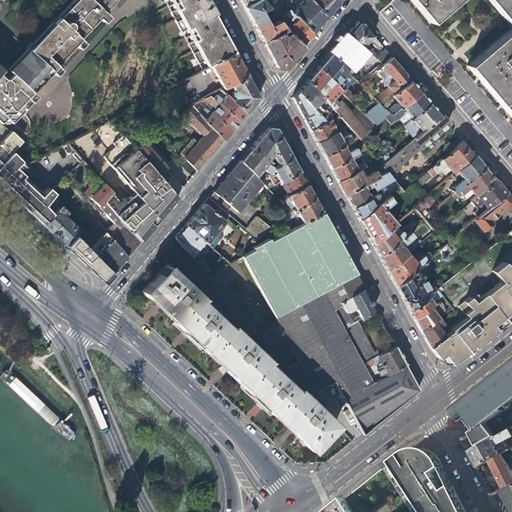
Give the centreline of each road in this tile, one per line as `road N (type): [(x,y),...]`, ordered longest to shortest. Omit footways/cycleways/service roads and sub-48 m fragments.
road 1 (residential): [(271,96),(433,396)]
road 2 (secondary): [(288,509),(241,439),(94,304)]
road 3 (residential): [(271,96),(94,304)]
road 4 (residential): [(511,188),(351,0)]
road 5 (secondary): [(83,321),(225,452)]
road 6 (secondary): [(288,509),(433,396)]
road 7 (secondary): [(76,356),(147,511)]
road 8 (residential): [(433,396),(488,511)]
road 9 (residential): [(351,0),(271,96)]
road 10 (secondary): [(94,304),(0,225)]
